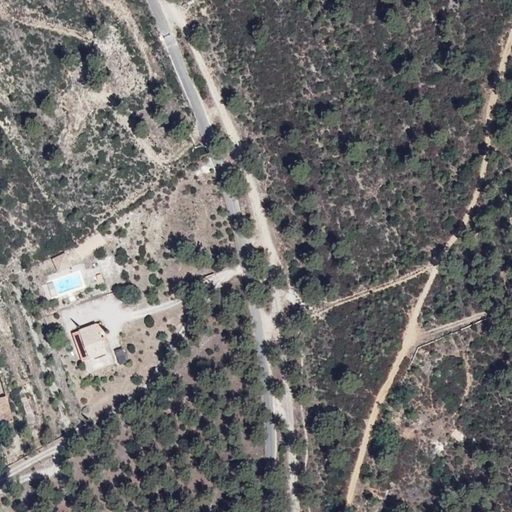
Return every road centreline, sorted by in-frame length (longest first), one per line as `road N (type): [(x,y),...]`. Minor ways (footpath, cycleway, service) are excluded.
road 1 (track): [(305,511),(293,284),(242,143),(177,0)]
road 2 (unclassified): [(151,0),(236,221),(266,392),(266,511)]
road 3 (track): [(345,511),(404,346),(485,172),(496,81),(511,45)]
